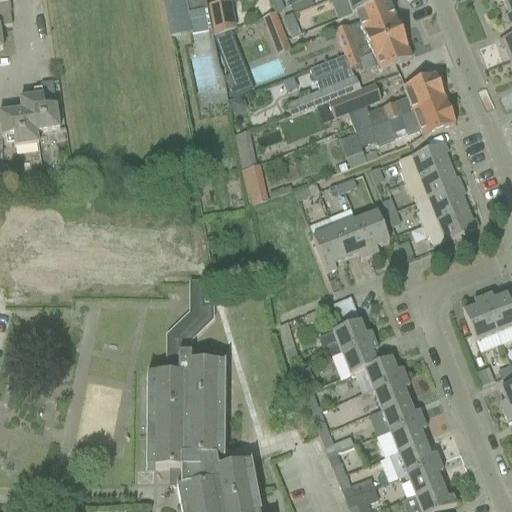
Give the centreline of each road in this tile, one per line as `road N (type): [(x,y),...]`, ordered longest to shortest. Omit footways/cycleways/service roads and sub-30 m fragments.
road 1 (unclassified): [(505,511),(429,302),(438,289),(511,257)]
road 2 (unclassified): [(511,183),(440,0)]
